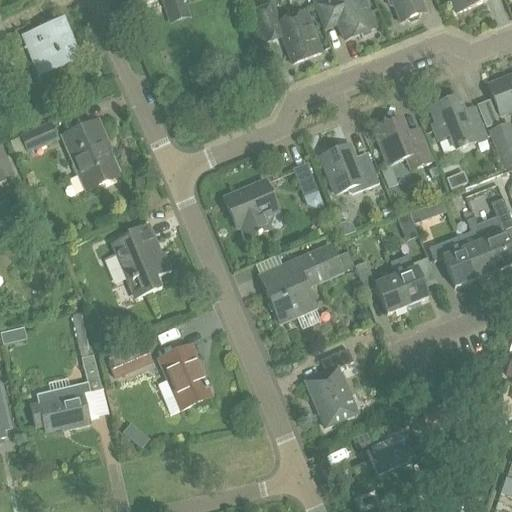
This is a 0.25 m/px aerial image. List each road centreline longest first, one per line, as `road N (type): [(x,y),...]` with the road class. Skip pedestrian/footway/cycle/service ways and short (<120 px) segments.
road 1 (residential): [(175,174),(282,128),(294,100),(444,41),(474,51),(511,36)]
road 2 (unclassified): [(304,479),(175,174)]
road 3 (unclassified): [(175,174),(101,0)]
road 4 (residential): [(168,511),(304,479)]
road 5 (residential): [(511,306),(394,353)]
